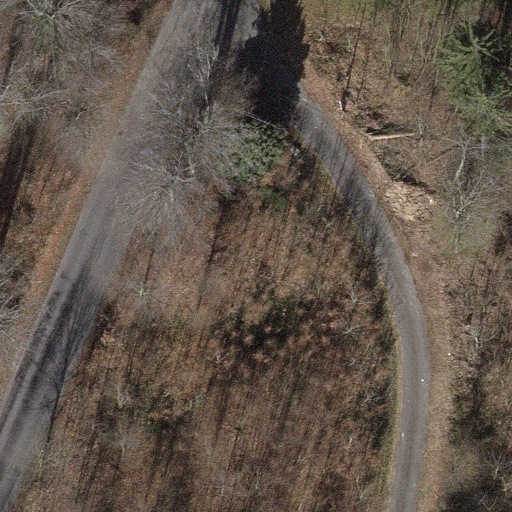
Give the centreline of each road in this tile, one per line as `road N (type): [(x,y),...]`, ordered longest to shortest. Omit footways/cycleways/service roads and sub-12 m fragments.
road 1 (track): [(219,0),(345,178),(400,281),(392,511)]
road 2 (tertiary): [(0,478),(199,0)]
